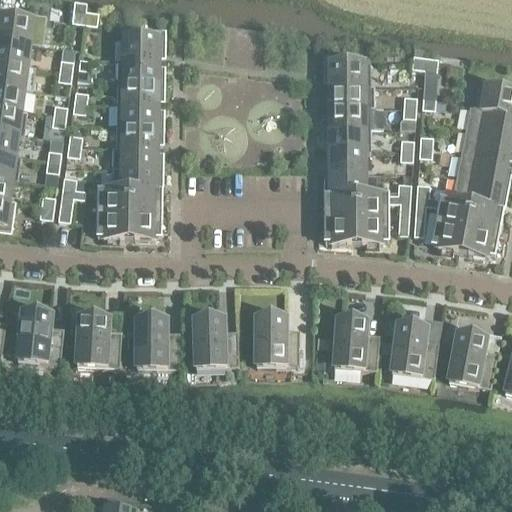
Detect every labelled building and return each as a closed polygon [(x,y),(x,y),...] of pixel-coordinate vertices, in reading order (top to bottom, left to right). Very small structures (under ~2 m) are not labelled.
[(0,45),(31,49),(34,26),(17,24),(18,17),(0,14),(0,45)] [(74,17),(73,29),(85,31),(87,19),(74,17)] [(99,20),(87,19),(85,31),(98,32),(99,20)] [(119,66),(159,67),(159,57),(165,58),(166,37),(142,36),(142,43),(125,43),(125,66),(119,66)] [(0,68),(28,72),(31,49),(0,45),(0,68)] [(331,92),(371,92),(371,68),(348,68),(348,61),(324,61),(325,82),(331,82),(331,92)] [(412,75),(425,76),(426,64),(414,62),(412,75)] [(426,64),(425,76),(437,78),(439,66),(426,64)] [(79,75),(92,77),(93,66),(80,65),(79,75)] [(60,76),(73,78),(74,68),(61,66),(60,76)] [(119,66),(118,88),(165,89),(165,77),(159,77),(159,67),(119,66)] [(0,91),(25,95),(25,96),(33,97),(36,73),(28,72),(0,68),(0,91)] [(71,89),(73,78),(60,76),(59,87),(71,89)] [(164,101),(165,89),(118,88),(118,110),(158,110),(159,101),(164,101)] [(470,111),(470,112),(511,120),(511,88),(504,88),(503,94),(480,90),(476,113),(470,111)] [(25,96),(25,95),(0,91),(0,114),(27,118),(28,117),(22,116),(25,96)] [(371,93),(371,92),(331,92),(331,114),(371,113),(375,113),(375,93),(371,93)] [(76,98),(75,108),(87,110),(89,99),(76,98)] [(404,113),(417,114),(417,103),(405,102),(404,113)] [(436,105),(423,104),(423,115),(435,116),(436,105)] [(75,108),(73,119),(86,120),(87,110),(75,108)] [(118,110),(117,131),(164,132),(164,120),(158,120),(158,110),(118,110)] [(55,111),(54,122),(67,123),(68,113),(55,111)] [(511,120),(470,112),(466,136),(511,144),(511,120)] [(331,114),(331,135),(371,135),(371,120),(371,114),(375,113),(371,113),(331,114)] [(415,134),(417,114),(404,113),(403,123),(400,127),(399,134),(415,134)] [(0,137),(24,141),(27,118),(0,114),(0,137)] [(67,123),(54,122),(53,132),(65,134),(67,123)] [(117,131),(117,153),(158,154),(158,144),(164,144),(164,132),(117,131)] [(331,135),(331,157),(371,157),(371,135),(331,135)] [(511,159),(511,144),(466,136),(461,160),(507,168),(509,159),(511,159)] [(0,160),(16,162),(18,141),(24,141),(0,137),(0,160)] [(83,143),(70,141),(69,151),(81,153),(83,143)] [(420,153),(433,154),(434,143),(421,142),(420,153)] [(402,145),(401,156),(414,157),(415,146),(402,145)] [(80,164),(81,153),(69,151),(67,162),(80,164)] [(157,163),(158,154),(117,153),(117,154),(113,154),(113,174),(157,175),(157,176),(163,176),(163,163),(157,163)] [(432,164),(433,154),(420,153),(419,163),(432,164)] [(49,156),(48,167),(61,169),(62,158),(49,156)] [(400,167),(413,167),(414,157),(401,156),(400,167)] [(331,157),(331,178),(365,178),(365,158),(371,158),(371,157),(331,157)] [(16,162),(0,160),(0,183),(12,185),(12,186),(18,187),(22,162),(16,161),(16,162)] [(461,160),(457,183),(508,193),(511,178),(505,177),(507,168),(461,160)] [(48,167),(46,177),(59,179),(61,169),(48,167)] [(112,195),(112,196),(157,196),(157,176),(157,175),(113,174),(112,195)] [(325,188),(325,201),(366,201),(365,178),(331,178),(331,188),(325,188)] [(0,183),(0,206),(9,208),(12,185),(0,183)] [(64,183),(63,194),(76,195),(77,185),(64,183)] [(506,207),(508,193),(457,183),(452,207),(504,216),(504,215),(498,214),(500,206),(506,207)] [(412,190),(399,189),(398,201),(411,201),(412,190)] [(430,191),(418,190),(417,201),(430,203),(430,191)] [(86,197),(76,195),(76,196),(63,194),(59,226),(70,228),(74,204),(85,205),(86,197)] [(157,196),(112,196),(112,195),(99,195),(98,242),(104,243),(104,245),(156,246),(156,243),(162,243),(162,196),(157,196)] [(42,213),(54,215),(56,203),(43,201),(42,213)] [(398,201),(366,201),(325,201),(325,248),(332,248),(332,250),(366,250),(366,255),(378,255),(378,250),(383,250),(383,248),(389,248),(389,209),(401,209),(399,241),(408,241),(411,201),(398,201)] [(439,204),(430,203),(417,201),(414,242),(424,242),(426,211),(437,213),(439,204)] [(452,207),(453,206),(441,204),(433,250),(439,252),(438,254),(489,263),(489,261),(495,262),(504,216),(452,207)] [(9,211),(9,208),(0,206),(0,236),(11,238),(15,212),(9,211)] [(53,226),(54,215),(42,213),(40,224),(53,226)] [(18,366),(61,371),(64,335),(51,333),(53,320),(23,317),(18,366)] [(78,372),(120,374),(122,338),(109,337),(110,324),(80,322),(78,372)] [(287,323),(257,322),(257,372),(300,372),(300,336),(287,336),(287,323)] [(195,325),(197,374),(239,373),(238,337),(225,337),(225,324),(195,325)] [(339,324),(335,374),(378,377),(380,341),(367,340),(368,327),(339,324)] [(167,325),(138,325),(137,374),(180,375),(180,339),(167,339),(167,325)] [(399,330),(393,368),(392,379),(435,385),(437,367),(439,354),(439,349),(426,347),(428,334),(399,330)] [(458,338),(449,387),(492,395),(498,360),(485,357),(488,344),(458,338)] [(447,355),(439,354),(437,367),(446,368),(447,355)] [(324,359),(316,358),(314,373),(323,374),(324,359)]
